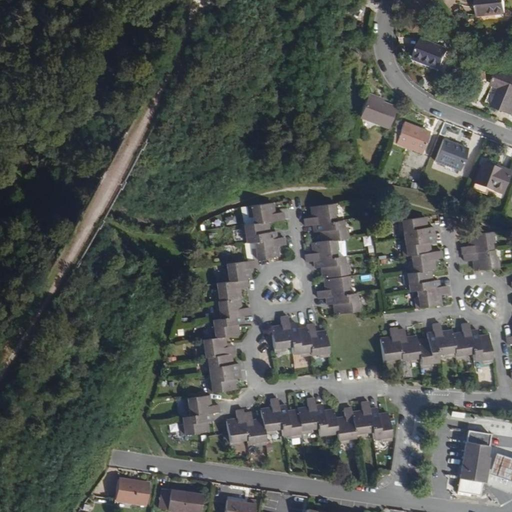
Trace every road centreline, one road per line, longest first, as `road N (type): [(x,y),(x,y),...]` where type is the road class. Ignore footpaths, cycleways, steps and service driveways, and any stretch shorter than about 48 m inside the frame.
road 1 (residential): [(119,457),(396,501)]
road 2 (residential): [(412,395),(264,387),(254,381),(250,339),(267,308)]
road 3 (track): [(131,459),(191,230)]
road 4 (residential): [(394,0),(384,34),(399,86),(431,108),(511,139)]
